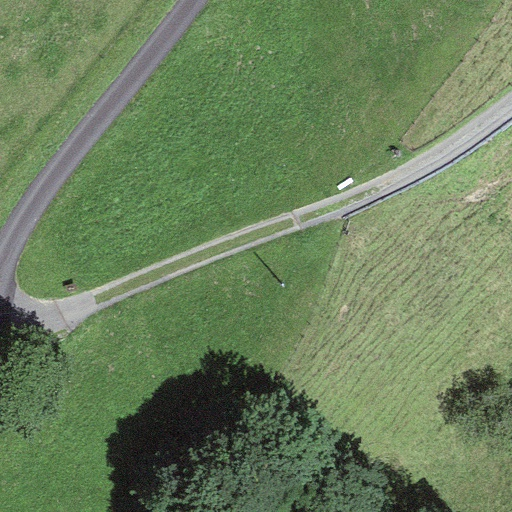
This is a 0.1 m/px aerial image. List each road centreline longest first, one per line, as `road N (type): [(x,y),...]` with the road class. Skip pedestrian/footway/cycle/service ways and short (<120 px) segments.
road 1 (track): [(511,101),(371,192),(195,256),(0,343)]
road 2 (track): [(0,267),(48,180),(190,0)]
